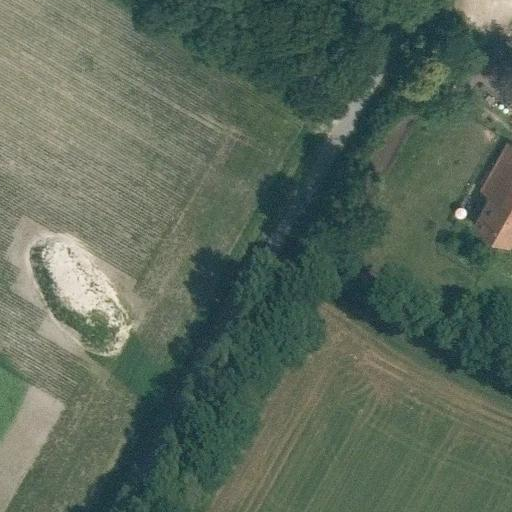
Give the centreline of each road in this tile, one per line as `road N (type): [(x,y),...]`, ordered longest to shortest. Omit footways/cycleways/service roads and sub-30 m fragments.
road 1 (residential): [(124,511),(417,0)]
road 2 (track): [(172,0),(356,104)]
